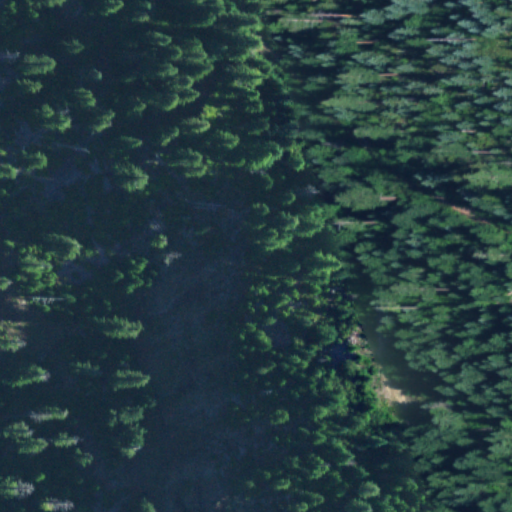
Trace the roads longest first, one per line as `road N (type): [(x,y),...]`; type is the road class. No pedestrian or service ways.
road 1 (track): [(248,40),(366,272),(384,377),(427,511)]
road 2 (track): [(511,231),(372,155),(209,0)]
